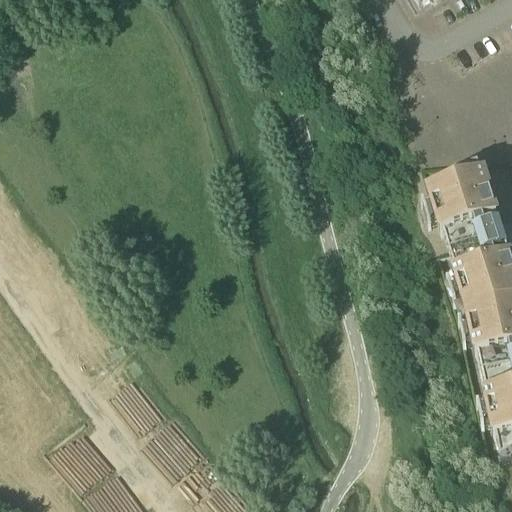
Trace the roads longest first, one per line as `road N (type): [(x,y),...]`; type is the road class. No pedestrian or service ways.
road 1 (unclassified): [(331,511),(356,461),(363,373),(297,129),(247,0)]
road 2 (residential): [(511,5),(422,49),(400,31),(383,0)]
